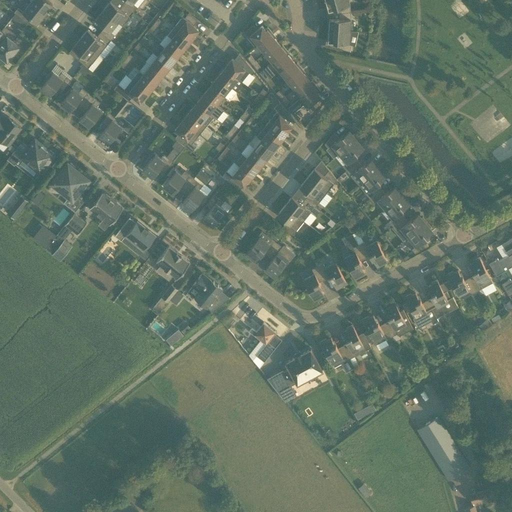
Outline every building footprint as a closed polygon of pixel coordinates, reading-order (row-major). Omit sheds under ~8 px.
[(32,0),(31,2),(45,13),(52,4),(47,0),(32,0)] [(126,0),(123,4),(134,12),(137,7),(133,3),(135,0),(126,0)] [(325,0),(328,8),(337,6),(339,13),(350,12),(348,0),(325,0)] [(110,1),(103,10),(118,22),(122,26),(134,12),(123,4),(120,8),(110,1)] [(15,13),(22,18),(27,22),(28,22),(27,21),(27,22),(24,20),(28,15),(37,23),(45,13),(31,2),(23,11),(18,7),(14,12),(15,13)] [(111,40),(115,35),(110,31),(118,22),(103,10),(95,20),(96,20),(105,27),(101,32),(111,40)] [(350,12),(339,13),(339,20),(329,20),(328,29),(327,29),(354,31),(350,30),(350,28),(352,28),(350,12)] [(18,22),(22,18),(15,13),(12,18),(18,22)] [(188,13),(184,18),(182,16),(175,26),(192,40),(196,35),(195,34),(199,29),(194,25),(197,21),(188,13)] [(158,18),(153,24),(157,27),(162,21),(158,18)] [(153,32),(157,27),(153,24),(149,29),(153,32)] [(253,24),(244,32),(248,37),(247,37),(255,46),(271,32),(267,27),(265,29),(262,25),(257,29),(253,24)] [(0,39),(3,41),(2,42),(1,45),(0,44),(0,56),(2,58),(3,57),(7,60),(13,53),(14,54),(19,48),(18,47),(19,45),(13,40),(15,35),(5,26),(1,31),(0,32),(0,39)] [(185,49),(192,40),(175,26),(168,35),(172,38),(185,49)] [(88,29),(80,38),(100,54),(111,40),(101,32),(97,36),(88,29)] [(327,29),(327,30),(328,30),(328,39),(338,40),(337,48),(350,51),(352,44),(349,44),(351,34),(350,33),(350,31),(354,31),(327,29)] [(271,32),(255,46),(255,47),(258,44),(265,53),(278,42),(274,38),(275,37),(271,32)] [(139,41),(143,44),(148,39),(144,36),(139,41)] [(100,54),(80,38),(73,48),(82,55),(78,60),(88,68),(100,54)] [(172,38),(164,47),(178,58),(185,49),(172,38)] [(139,41),(135,47),(139,50),(143,44),(139,41)] [(278,42),(265,53),(272,62),(286,50),(282,45),(281,46),(278,42)] [(170,66),(178,58),(164,47),(157,56),(170,66)] [(272,62),(280,70),(292,60),(289,55),(290,55),(286,50),(272,62)] [(125,59),(129,62),(133,57),(129,54),(125,59)] [(252,63),(255,61),(250,55),(247,57),(252,63)] [(163,75),(170,66),(157,56),(150,65),(163,75)] [(242,66),(232,58),(225,67),(238,78),(242,81),(249,72),(252,74),(254,71),(246,61),(242,66)] [(125,59),(120,65),(124,68),(129,62),(125,59)] [(297,63),(296,64),(292,60),(280,70),(287,79),(301,68),(297,63)] [(84,65),(80,71),(85,75),(86,73),(89,70),(84,65)] [(156,84),(163,75),(150,65),(143,74),(156,84)] [(225,67),(218,76),(231,87),(238,78),(225,67)] [(301,68),(287,79),(294,88),(307,77),(304,73),(305,72),(301,68)] [(61,93),(71,79),(62,72),(59,76),(52,70),(48,74),(46,77),(48,78),(41,87),(50,95),(51,95),(58,86),(62,89),(60,92),(61,93)] [(156,84),(143,74),(139,70),(132,79),(149,93),(156,84)] [(265,72),(262,75),(267,81),(270,78),(265,72)] [(108,74),(103,80),(107,83),(111,77),(108,74)] [(125,74),(119,83),(125,88),(132,78),(125,74)] [(231,87),(218,76),(211,85),(224,95),(224,96),(229,100),(237,91),(231,87)] [(298,99),(299,99),(315,85),(311,81),(310,81),(307,77),(294,88),(301,96),(298,99)] [(270,78),(267,81),(271,87),(275,84),(270,78)] [(145,98),(149,93),(132,79),(124,88),(118,83),(114,89),(122,95),(129,101),(129,100),(128,99),(132,95),(140,102),(144,98),(145,98)] [(217,104),(224,96),(224,95),(211,85),(204,94),(217,104)] [(315,85),(299,99),(288,107),(293,113),(296,110),(303,104),(306,108),(307,107),(311,112),(320,105),(316,100),(321,96),(318,92),(320,90),(315,85)] [(83,106),(91,95),(82,88),(79,92),(72,86),(68,90),(66,93),(68,94),(61,103),(60,103),(70,111),(71,111),(78,102),(83,106)] [(258,94),(262,97),(267,92),(263,88),(258,94)] [(279,90),(276,92),(281,99),(284,96),(279,90)] [(204,94),(196,103),(213,117),(214,116),(216,118),(223,109),(217,104),(204,94)] [(258,102),(262,97),(258,94),(254,99),(258,102)] [(91,95),(83,106),(87,109),(80,118),(80,119),(89,127),(90,126),(96,117),(98,119),(100,116),(101,116),(104,112),(97,106),(100,102),(91,95)] [(122,95),(111,111),(100,124),(100,125),(103,122),(107,125),(100,134),(100,135),(109,143),(110,142),(117,134),(118,135),(120,132),(121,132),(124,128),(117,122),(132,103),(129,101),(122,95)] [(264,127),(281,141),(285,136),(284,135),(292,126),(283,119),(284,118),(283,117),(288,112),(288,113),(289,113),(280,102),(274,107),(277,111),(264,127)] [(206,125),(213,117),(196,103),(189,112),(206,125)] [(249,107),(244,112),(248,115),(253,110),(249,107)] [(189,112),(182,121),(199,134),(206,125),(189,112)] [(243,121),(248,115),(244,112),(240,117),(243,121)] [(9,117),(8,119),(2,114),(0,116),(0,138),(8,145),(16,135),(15,134),(21,127),(9,117)] [(246,122),(250,125),(255,120),(251,116),(246,122)] [(192,143),(199,134),(182,121),(175,130),(187,140),(184,144),(183,144),(192,151),(196,146),(192,143)] [(230,130),(234,133),(238,127),(234,124),(230,130)] [(257,136),(261,139),(274,150),(281,141),(264,127),(257,136)] [(241,129),(236,134),(240,137),(245,132),(241,129)] [(226,135),(229,138),(234,133),(230,130),(226,135)] [(332,144),(340,153),(358,138),(354,134),(352,135),(349,131),(343,136),(342,135),(339,138),(334,132),(325,144),(328,147),(332,144)] [(236,134),(232,140),(236,143),(240,137),(236,134)] [(21,141),(13,151),(27,163),(28,161),(34,166),(33,167),(40,173),(41,172),(43,173),(50,165),(50,164),(48,163),(55,154),(48,148),(47,149),(42,145),(42,144),(35,138),(28,147),(21,141)] [(347,162),(343,166),(347,170),(358,161),(355,156),(358,154),(357,153),(363,148),(360,144),(361,143),(358,138),(340,153),(347,162)] [(261,139),(254,148),(267,159),(274,150),(261,139)] [(215,147),(219,151),(224,145),(220,142),(215,147)] [(222,152),(226,155),(231,150),(227,146),(222,152)] [(267,159),(254,148),(247,157),(246,157),(260,168),(267,159)] [(152,177),(153,177),(160,168),(164,171),(162,174),(163,175),(173,161),(164,154),(161,158),(154,152),(150,156),(148,159),(150,160),(143,169),(142,169),(152,177)] [(226,155),(222,152),(218,158),(222,161),(226,155)] [(239,166),(252,177),(260,168),(246,157),(247,157),(243,154),(235,163),(239,166)] [(355,172),(363,181),(380,166),(377,161),(375,163),(372,159),(366,164),(365,163),(362,166),(358,161),(347,170),(351,175),(355,172)] [(64,202),(75,211),(88,196),(80,190),(88,180),(68,165),(48,190),(49,190),(51,187),(60,194),(57,197),(58,198),(63,191),(69,196),(64,202)] [(232,175),(231,174),(227,171),(222,176),(232,184),(236,179),(244,185),(247,181),(248,182),(252,177),(239,166),(232,175)] [(370,190),(366,193),(370,198),(381,189),(377,184),(381,181),(380,180),(386,176),(383,172),(384,171),(380,166),(363,181),(370,190)] [(315,168),(307,177),(326,193),(337,179),(329,169),(324,175),(315,168)] [(180,184),(185,188),(194,178),(185,170),(182,174),(174,169),(171,173),(169,176),(171,177),(164,186),(164,185),(163,186),(173,194),(174,193),(173,193),(180,184)] [(196,177),(203,182),(209,175),(201,169),(196,177)] [(307,177),(300,186),(309,194),(305,199),(315,207),(326,193),(307,177)] [(183,201),(182,201),(192,209),(193,209),(192,209),(199,200),(201,202),(203,199),(207,195),(200,189),(203,185),(194,178),(185,188),(190,192),(183,201)] [(385,193),(381,189),(370,198),(374,203),(378,199),(386,208),(403,194),(400,189),(398,190),(395,187),(389,192),(388,191),(385,193)] [(40,190),(32,200),(38,204),(45,195),(40,190)] [(90,208),(103,218),(110,224),(112,222),(113,223),(119,217),(117,215),(123,208),(102,192),(90,208)] [(213,225),(218,220),(224,225),(232,215),(220,206),(224,202),(214,194),(203,208),(204,208),(206,205),(211,209),(204,218),(203,217),(203,218),(213,226),(213,225)] [(389,221),(393,226),(404,216),(400,212),(404,209),(403,208),(409,203),(406,200),(407,198),(403,194),(386,208),(393,218),(389,221)] [(21,195),(7,213),(14,218),(28,201),(21,195)] [(292,196),(285,205),(304,221),(311,212),(316,216),(320,211),(315,207),(305,199),(301,203),(292,196)] [(286,222),(283,227),(292,235),(304,221),(285,205),(277,215),(286,222)] [(86,223),(74,213),(65,224),(78,234),(86,223)] [(401,227),(409,236),(426,221),(423,217),(421,218),(418,214),(412,219),(411,218),(408,221),(404,216),(393,226),(397,231),(401,227)] [(148,245),(156,235),(137,220),(125,235),(138,245),(134,250),(145,259),(153,249),(148,245)] [(428,245),(423,240),(427,237),(426,236),(432,231),(429,227),(430,226),(426,221),(409,236),(416,245),(412,249),(415,253),(428,245)] [(40,227),(33,237),(46,247),(54,238),(40,227)] [(365,257),(358,244),(352,234),(347,237),(355,252),(345,258),(356,278),(361,275),(361,273),(364,271),(361,264),(362,264),(360,260),(365,257)] [(263,251),(268,255),(277,243),(272,239),(269,244),(260,236),(253,244),(252,243),(248,248),(249,249),(245,254),(250,258),(251,257),(255,259),(260,253),(261,254),(263,251)] [(511,237),(502,243),(506,250),(506,251),(508,254),(499,260),(497,258),(489,263),(497,275),(511,265),(511,237)] [(382,264),(388,261),(377,241),(366,246),(364,241),(358,244),(365,257),(370,254),(372,258),(373,258),(377,264),(381,262),(382,264)] [(268,255),(273,258),(270,262),(271,262),(266,269),(269,271),(268,273),(273,277),(277,272),(279,273),(283,268),(281,267),(287,259),(289,261),(294,254),(283,245),(282,247),(277,243),(268,255)] [(181,256),(181,255),(177,253),(178,252),(177,252),(169,246),(156,261),(177,278),(190,263),(182,256),(181,255),(181,256)] [(475,275),(470,278),(477,291),(493,282),(479,257),(473,260),(474,261),(470,264),(474,270),(473,271),(475,275)] [(323,263),(317,266),(324,279),(330,276),(332,280),(333,279),(336,286),(340,284),(341,286),(347,283),(336,262),(325,268),(323,263)] [(324,279),(317,266),(312,269),(315,274),(304,279),(309,288),(307,289),(310,295),(312,294),(315,300),(321,297),(320,295),(324,293),(320,286),(321,286),(319,282),(324,279)] [(477,291),(470,278),(464,280),(462,277),(461,277),(458,270),(454,272),(453,271),(447,274),(458,294),(469,289),(471,294),(477,291)] [(212,312),(225,301),(217,295),(222,288),(219,286),(219,285),(213,281),(210,279),(208,280),(201,274),(193,283),(194,284),(187,292),(207,307),(208,306),(212,312)] [(511,280),(511,281),(510,278),(501,283),(509,296),(511,293),(511,280)] [(433,297),(427,300),(434,313),(435,313),(443,309),(445,311),(455,306),(447,291),(444,292),(437,279),(431,282),(432,284),(428,286),(432,293),(431,294),(433,297)] [(178,289),(172,284),(162,296),(168,302),(178,289)] [(434,313),(427,300),(422,303),(420,299),(419,300),(415,293),(412,295),(411,293),(405,296),(416,316),(413,318),(417,326),(430,319),(432,324),(438,320),(437,318),(437,317),(435,313),(434,313)] [(511,302),(510,300),(503,304),(507,310),(511,307),(511,302)] [(385,323),(392,336),(395,341),(401,338),(399,335),(413,328),(403,309),(399,311),(395,302),(389,305),(390,307),(386,309),(390,315),(389,316),(391,320),(385,323)] [(363,319),(376,344),(379,349),(389,344),(386,339),(392,336),(385,323),(380,326),(378,322),(377,322),(373,315),(369,317),(368,316),(363,319)] [(232,316),(224,323),(229,328),(236,319),(232,316)] [(185,322),(179,328),(183,333),(190,328),(185,322)] [(264,361),(275,347),(282,339),(275,334),(276,332),(264,322),(256,331),(252,327),(249,331),(265,344),(256,355),(264,361)] [(348,342),(343,345),(350,358),(371,347),(363,332),(358,335),(352,324),(347,327),(347,329),(344,331),(347,338),(346,339),(348,342)] [(467,331),(463,336),(469,341),(473,336),(467,331)] [(334,367),(344,361),(350,358),(343,345),(338,348),(336,344),(335,345),(331,338),(327,340),(326,338),(321,341),(334,367)] [(322,370),(311,349),(286,362),(289,368),(283,371),(268,379),(285,400),(295,394),(291,385),(297,382),(297,383),(322,370)] [(259,367),(264,361),(256,355),(253,359),(259,367)] [(399,381),(392,385),(396,391),(403,387),(399,381)] [(339,399),(316,408),(321,421),(344,411),(339,399)] [(373,403),(354,411),(357,418),(376,410),(373,403)] [(417,429),(449,480),(470,467),(438,416),(417,429)] [(469,493),(472,503),(488,499),(485,489),(469,493)]
